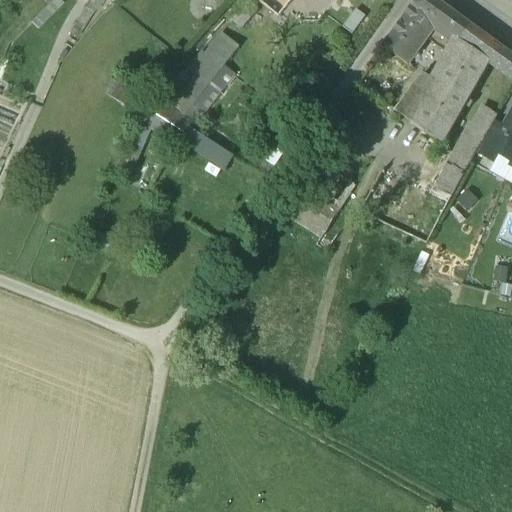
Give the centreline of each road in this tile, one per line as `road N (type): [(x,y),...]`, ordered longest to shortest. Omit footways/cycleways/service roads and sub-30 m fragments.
road 1 (track): [(162,340),(403,0)]
road 2 (track): [(162,340),(443,511)]
road 3 (track): [(162,340),(130,511)]
road 4 (track): [(162,340),(0,283)]
